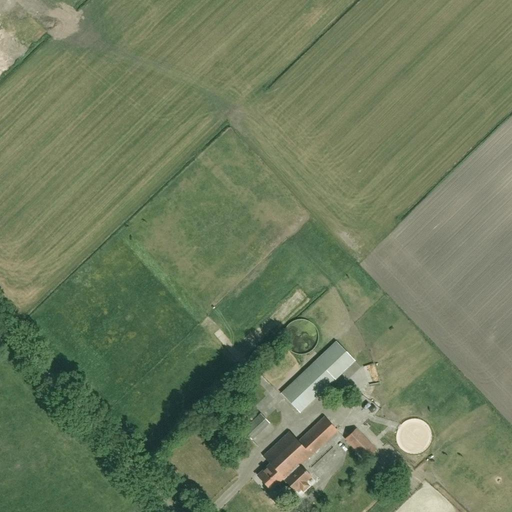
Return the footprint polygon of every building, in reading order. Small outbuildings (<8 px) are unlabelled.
[(318,340),(318,337),(318,334),(316,329),(315,327),(313,324),(311,322),(308,321),(305,320),(300,319),(296,320),(293,321),(290,322),(288,324),(285,328),(284,331),(283,334),(283,337),(284,341),(285,344),(286,347),(288,349),(290,351),(293,353),(297,354),(300,354),(304,354),(306,353),(309,352),(313,349),(316,346),(317,343),(318,340)] [(300,412),(354,360),(337,341),(282,394),(300,412)] [(259,414),(242,430),(250,440),(268,424),(259,414)] [(283,479),(299,465),(337,431),(324,417),(297,441),(289,431),(262,455),(269,463),(256,474),(269,488),(276,482),(277,484),(283,479)] [(356,430),(345,440),(364,462),(375,452),(356,430)] [(309,476),(299,465),(283,479),(293,490),(297,486),(301,490),(306,485),(303,481),(309,476)]
